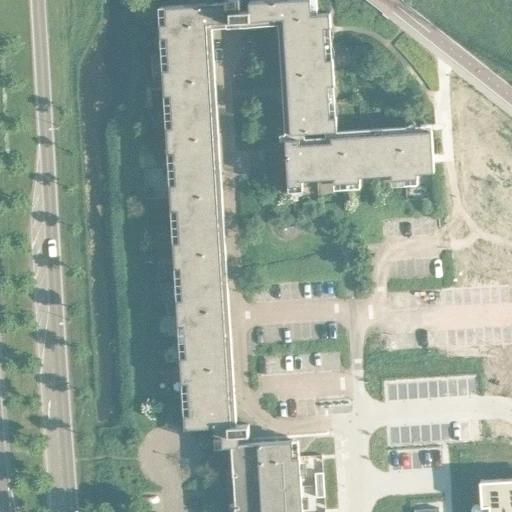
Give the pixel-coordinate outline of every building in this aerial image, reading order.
[(186,426),(215,424),(233,423),(208,21),(242,19),(241,9),(240,0),(226,0),(166,4),(167,21),(161,22),(184,396),(183,400),(182,403),(182,405),(183,408),(183,409),(185,412),(186,426)] [(250,0),(251,8),(241,9),(242,19),(284,16),(292,131),(338,128),(333,39),(334,37),(334,36),(335,34),(335,32),(334,30),(334,28),(333,27),(332,25),(331,11),(313,12),(312,0),(250,0)] [(287,137),(289,184),(304,183),(304,178),(335,176),(335,181),(361,179),(361,174),(392,172),(393,177),(419,176),(419,171),(435,170),(435,157),(439,157),(437,136),(433,136),(433,128),(287,137)] [(233,423),(215,424),(216,443),(216,445),(233,444),(236,511),(304,511),(300,455),(294,455),(293,438),(251,441),(250,430),(250,422),(233,423)] [(317,495),(325,495),(324,471),(315,471),(317,495)] [(511,511),(511,476),(481,479),(483,504),(484,504),(484,511),(511,511)]
